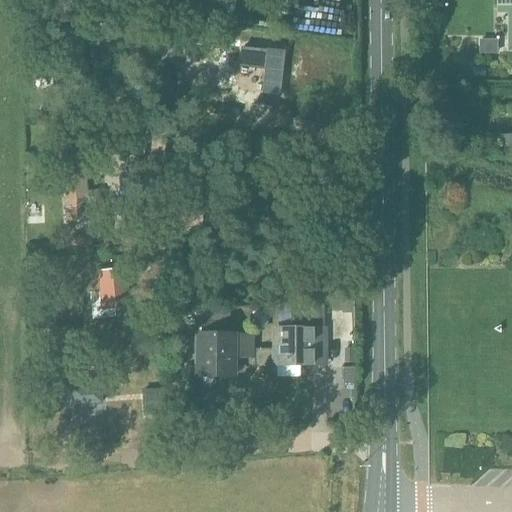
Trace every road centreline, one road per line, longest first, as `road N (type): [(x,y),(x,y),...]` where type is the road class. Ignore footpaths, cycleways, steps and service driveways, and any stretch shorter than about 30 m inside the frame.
road 1 (primary): [(384,438),(381,0)]
road 2 (track): [(24,461),(384,438)]
